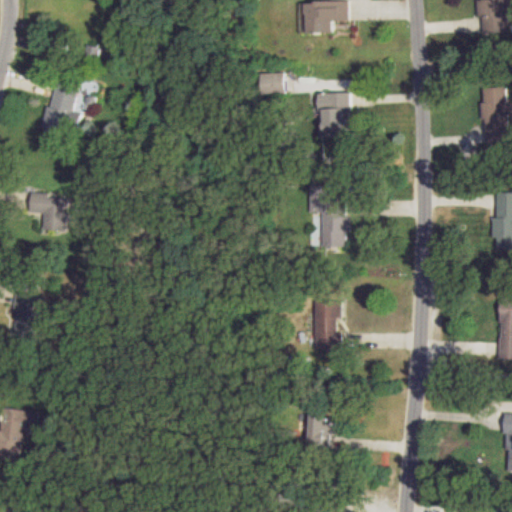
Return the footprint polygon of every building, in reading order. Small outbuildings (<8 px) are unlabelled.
[(482,0),(483,32),(511,32),(510,0),(482,0)] [(312,30),(352,30),(352,1),(302,2),(302,22),(312,22),(312,30)] [(104,66),(119,54),(107,39),(92,50),(104,66)] [(83,84),(58,79),(46,137),(70,142),(73,127),(83,129),(86,112),(78,110),(83,84)] [(490,142),(511,140),(511,116),(511,86),(487,87),(490,142)] [(321,134),(356,134),(355,92),(320,92),(321,134)] [(350,246),(351,185),(315,185),(314,245),(350,246)] [(511,191),(499,191),(498,248),(511,248),(511,191)] [(72,196),(35,194),(34,213),(46,213),(45,228),(70,229),(72,196)] [(36,293),(19,292),(17,341),(39,342),(40,312),(36,312),(36,293)] [(318,348),(344,348),(344,331),(337,331),(337,318),(345,318),(345,301),(318,301),(318,348)] [(0,457),(24,459),(26,431),(41,432),(43,411),(6,408),(4,431),(0,430),(0,457)] [(15,511),(16,500),(0,498),(0,511),(15,511)]
